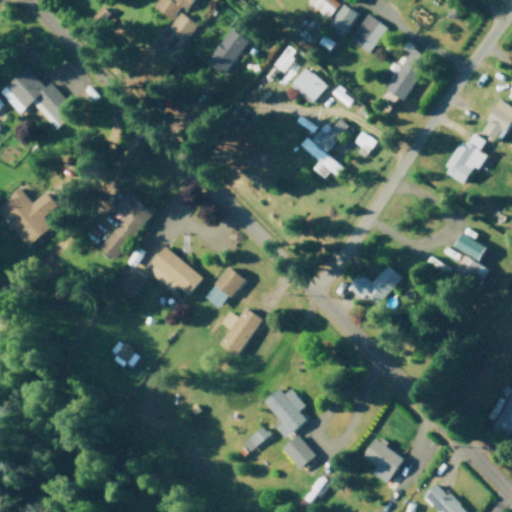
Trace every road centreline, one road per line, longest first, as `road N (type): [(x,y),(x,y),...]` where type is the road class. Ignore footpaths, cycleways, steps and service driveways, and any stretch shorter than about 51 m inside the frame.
road 1 (residential): [(22,0),(511,501)]
road 2 (residential): [(511,6),(497,16),(314,296)]
